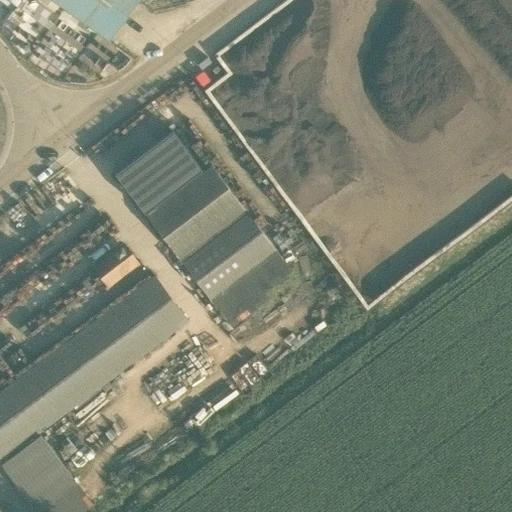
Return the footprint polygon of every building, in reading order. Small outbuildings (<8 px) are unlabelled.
[(53,0),(109,40),(138,0),(53,0)] [(115,174),(146,214),(203,171),(172,131),(115,174)] [(293,271),(276,249),(212,164),(203,171),(146,214),(210,299),(231,326),(271,297),(266,291),(293,271)] [(37,277),(117,236),(109,222),(49,253),(41,238),(11,253),(18,267),(19,267),(29,286),(39,281),(37,277)] [(108,287),(138,265),(140,263),(124,242),(92,265),(108,287)] [(0,460),(15,449),(188,318),(156,275),(0,392),(0,460)] [(38,511),(81,511),(94,503),(41,434),(2,464),(38,511)]
